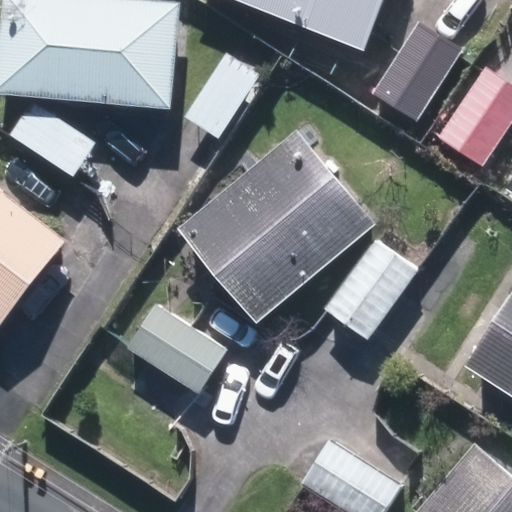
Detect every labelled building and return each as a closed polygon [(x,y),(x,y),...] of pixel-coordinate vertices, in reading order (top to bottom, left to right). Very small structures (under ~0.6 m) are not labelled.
[(21,0),(14,92),(192,107),(202,1),(192,0),(21,0)] [(253,0),(387,52),(407,0),(253,0)] [(433,21),(389,93),(433,120),(477,47),(433,21)] [(270,70),(233,47),(191,115),(228,137),(270,70)] [(511,76),(499,68),(455,135),(498,164),(511,143),(511,76)] [(41,99),(18,128),(91,184),(113,154),(41,99)] [(200,227),(280,320),(396,220),(317,127),(200,227)] [(0,310),(19,325),(86,240),(0,174),(0,310)] [(340,308),(383,338),(433,268),(390,239),(340,308)] [(145,345),(214,392),(242,349),(173,304),(145,345)] [(511,324),(486,365),(511,382),(511,324)] [(317,484),(362,511),(397,511),(417,482),(346,440),(317,484)] [(434,511),(511,511),(511,456),(493,441),(434,511)]
